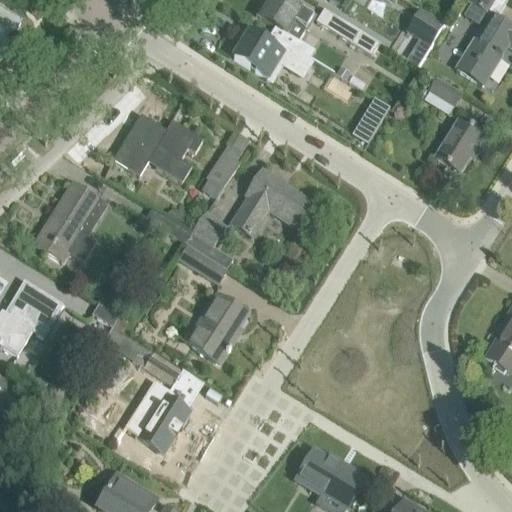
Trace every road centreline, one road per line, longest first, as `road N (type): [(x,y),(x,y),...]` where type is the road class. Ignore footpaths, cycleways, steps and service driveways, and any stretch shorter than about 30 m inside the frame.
road 1 (residential): [(507,500),(479,470),(456,426),(435,360),(441,298),(468,250)]
road 2 (residential): [(388,202),(160,50)]
road 3 (residential): [(507,500),(465,506),(270,396)]
road 4 (residential): [(270,396),(388,202)]
road 5 (residential): [(0,207),(160,50)]
road 6 (tertiary): [(0,145),(117,24)]
road 7 (residential): [(203,504),(270,396)]
